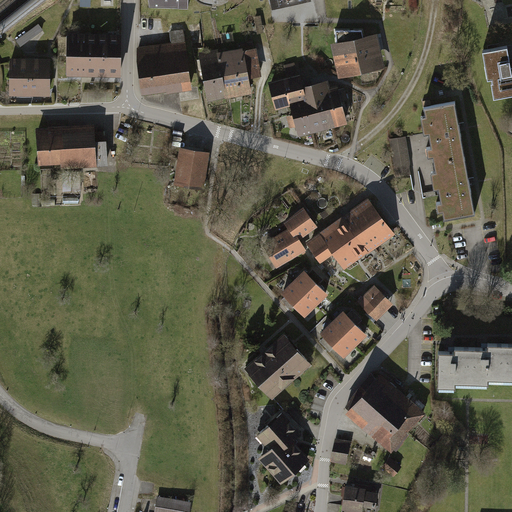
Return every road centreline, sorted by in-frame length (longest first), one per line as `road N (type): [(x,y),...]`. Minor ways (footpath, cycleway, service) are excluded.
road 1 (residential): [(127,107),(358,171),(387,196),(446,286)]
road 2 (residential): [(446,286),(338,403),(320,511)]
road 3 (residential): [(0,110),(127,107)]
